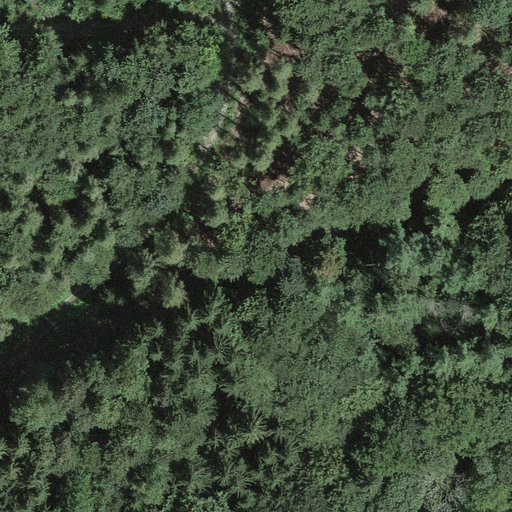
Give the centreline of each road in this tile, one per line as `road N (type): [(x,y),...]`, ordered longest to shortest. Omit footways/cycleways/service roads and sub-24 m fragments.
road 1 (track): [(4,359),(511,152)]
road 2 (track): [(221,0),(230,76),(210,149),(147,235),(0,364)]
road 3 (track): [(0,17),(136,23),(239,0)]
